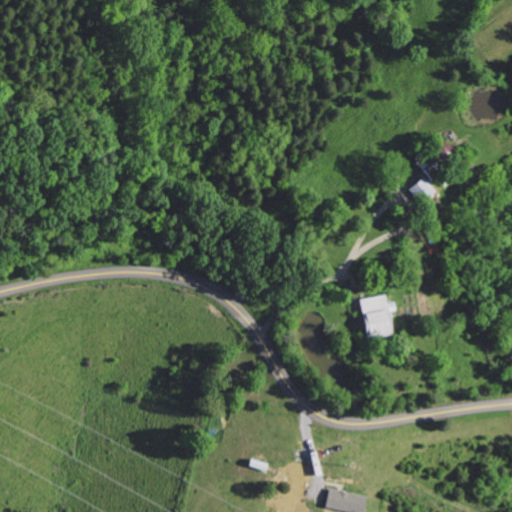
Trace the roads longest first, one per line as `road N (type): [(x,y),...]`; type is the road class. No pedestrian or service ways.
road 1 (secondary): [(511,405),(353,423),(316,410),(248,321),(187,282),(130,274),(0,292)]
road 2 (residential): [(511,346),(480,265),(501,212),(511,204)]
